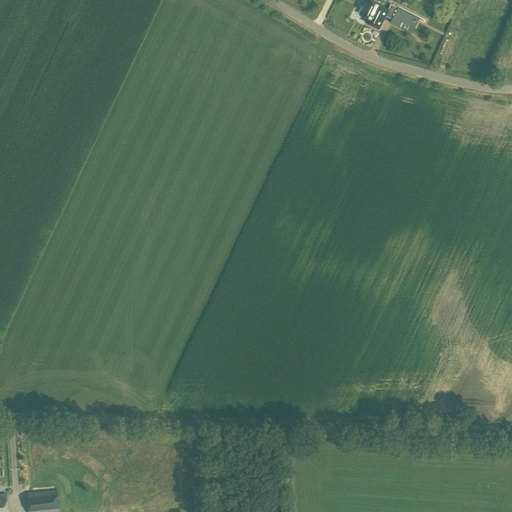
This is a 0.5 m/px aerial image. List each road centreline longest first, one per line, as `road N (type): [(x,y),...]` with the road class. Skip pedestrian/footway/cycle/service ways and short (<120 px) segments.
road 1 (unclassified): [(511,437),(0,417)]
road 2 (unclassified): [(511,89),(383,63),(271,0)]
